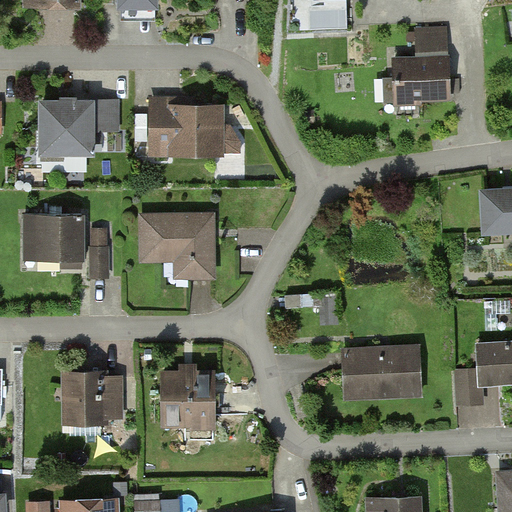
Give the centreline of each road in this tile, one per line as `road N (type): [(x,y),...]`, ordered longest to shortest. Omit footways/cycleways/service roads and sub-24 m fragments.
road 1 (residential): [(0,58),(181,58),(238,70),(270,107),(315,190)]
road 2 (residential): [(511,441),(305,446),(285,427),(258,344),(242,325)]
road 3 (residential): [(242,325),(0,331)]
road 4 (residential): [(511,153),(371,172),(315,190)]
road 5 (residential): [(315,190),(242,325)]
